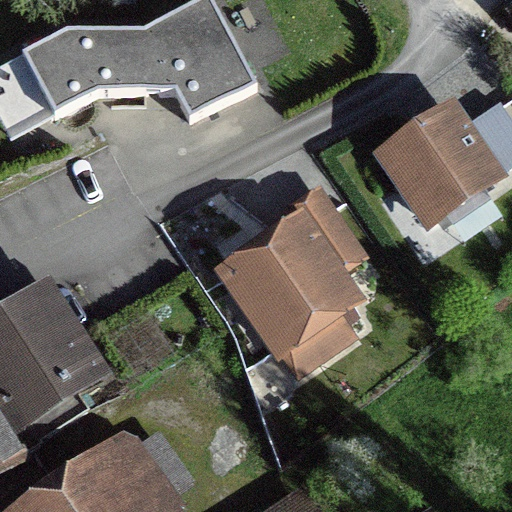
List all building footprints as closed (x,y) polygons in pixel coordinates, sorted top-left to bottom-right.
[(171,99),(171,101),(186,130),(253,95),(206,5),(140,40),(171,99)] [(64,39),(19,63),(51,125),(95,102),(171,101),(171,99),(140,40),(64,39)] [(447,117),(381,163),(426,229),(511,170),(511,132),(496,109),(459,135),(447,117)] [(286,221),(294,233),(224,281),(277,358),(348,309),(329,282),(356,264),(314,201),(286,221)] [(0,330),(0,397),(35,449),(83,417),(68,394),(93,377),(43,302),(0,330)] [(0,474),(37,451),(35,449),(0,397),(0,474)] [(123,435),(11,511),(183,511),(182,510),(184,509),(138,440),(123,435)]
